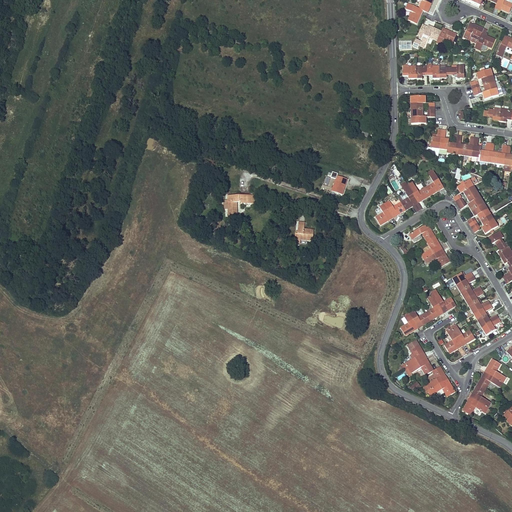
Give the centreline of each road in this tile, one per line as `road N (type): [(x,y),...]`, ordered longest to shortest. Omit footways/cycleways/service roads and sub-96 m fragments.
road 1 (unclassified): [(381,242),(362,226),(360,213),(394,136),(389,0)]
road 2 (unclassified): [(451,416),(385,380),(380,352),(404,276),(381,242)]
